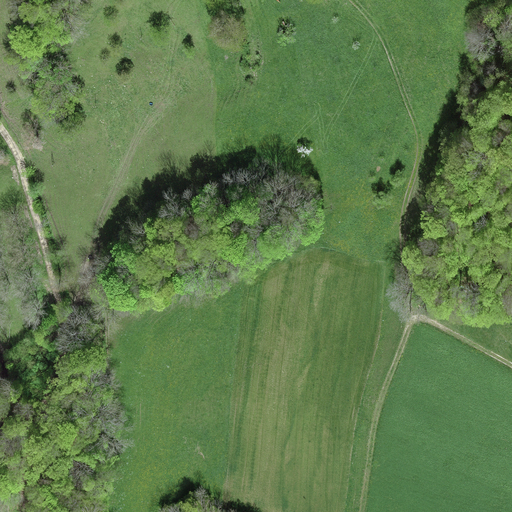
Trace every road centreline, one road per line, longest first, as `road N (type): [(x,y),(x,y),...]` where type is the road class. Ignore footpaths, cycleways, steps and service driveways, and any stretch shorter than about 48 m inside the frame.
road 1 (track): [(30,511),(35,428),(63,331),(20,166),(0,128)]
road 2 (track): [(113,0),(68,50),(103,121),(111,167),(79,294),(62,324)]
road 3 (track): [(353,0),(390,52),(416,125),(399,248),(413,319)]
road 4 (track): [(360,511),(373,423),(413,319)]
